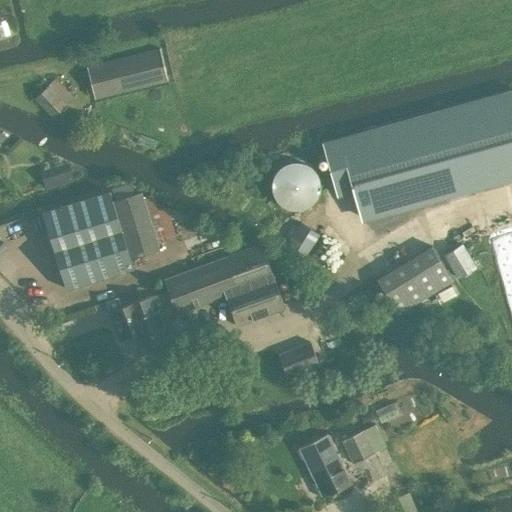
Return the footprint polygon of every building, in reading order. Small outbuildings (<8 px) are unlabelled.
[(95,98),(168,81),(161,49),(87,66),(95,98)] [(48,86),(36,98),(55,117),(67,105),(48,86)] [(446,135),(321,168),(331,209),(457,175),(446,135)] [(312,184),(313,178),(312,174),(311,168),(309,165),(305,160),(298,155),(293,153),(287,152),(282,152),(277,154),(273,156),(269,159),(265,163),(262,168),(261,172),(260,177),(260,183),(262,188),(264,192),(267,196),(270,199),(275,202),(284,205),(289,205),(295,203),(299,201),(304,198),(307,194),(310,189),(312,184)] [(67,289),(113,275),(134,269),(131,260),(160,251),(157,243),(176,237),(167,206),(157,209),(152,194),(143,197),(142,193),(113,201),(110,192),(43,213),(67,289)] [(286,309),(268,259),(263,245),(251,249),(165,281),(170,292),(154,298),(154,296),(126,306),(122,308),(118,298),(106,302),(110,312),(120,341),(137,335),(144,354),(172,344),(168,334),(194,324),(189,310),(226,296),(237,327),(286,309)] [(452,280),(431,246),(377,280),(398,314),(452,280)] [(280,356),(288,378),(320,365),(311,343),(280,356)] [(361,432),(342,442),(353,464),(372,455),(361,432)] [(297,449),(322,499),(331,495),(332,497),(336,495),(335,493),(351,485),(326,435),(297,449)]
